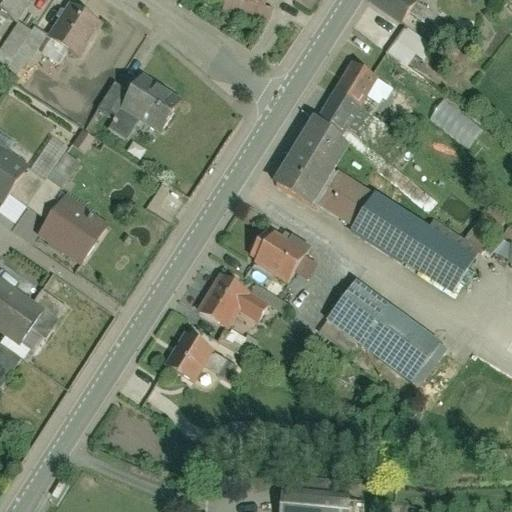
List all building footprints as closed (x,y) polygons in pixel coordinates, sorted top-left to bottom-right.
[(39,0),(2,0),(0,3),(0,14),(14,25),(0,44),(0,76),(19,91),(53,47),(22,23),(39,0)] [(217,0),(217,13),(268,15),(268,0),(217,0)] [(435,0),(368,0),(362,9),(411,40),(435,0)] [(105,25),(83,13),(65,47),(87,59),(105,25)] [(302,33),(286,25),(264,64),(280,73),(302,33)] [(361,32),(273,180),(454,289),(486,236),(511,251),(511,258),(509,263),(511,265),(511,229),(474,207),(454,241),(328,166),(339,147),(423,198),(431,186),(366,147),(383,119),(371,111),(389,80),(454,119),(463,104),(408,71),(422,48),(388,28),(379,43),(361,32)] [(150,83),(129,112),(164,138),(185,109),(150,83)] [(105,111),(98,122),(115,133),(122,122),(105,111)] [(110,236),(37,181),(42,175),(0,143),(0,210),(5,214),(13,203),(46,228),(39,238),(84,271),(110,236)] [(57,143),(41,173),(71,189),(87,158),(57,143)] [(279,239),(254,273),(291,300),(316,266),(279,239)] [(436,342),(343,283),(323,316),(405,368),(412,356),(423,363),(436,342)] [(224,287),(204,316),(230,333),(249,304),(224,287)] [(0,292),(0,332),(28,350),(46,321),(0,292)] [(189,344),(171,375),(192,387),(211,357),(189,344)] [(0,392),(4,395),(21,366),(0,353),(0,392)] [(354,511),(355,498),(294,498),(293,511),(354,511)]
